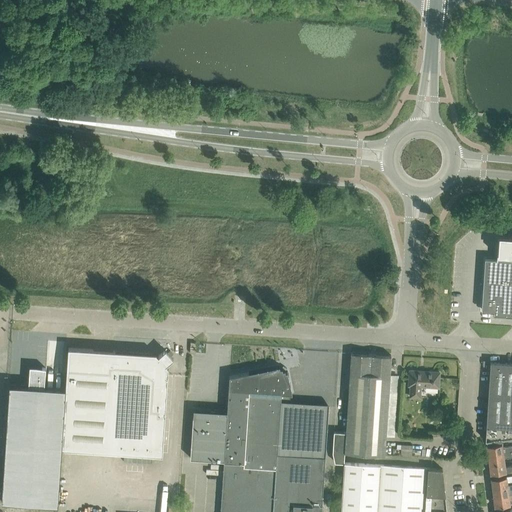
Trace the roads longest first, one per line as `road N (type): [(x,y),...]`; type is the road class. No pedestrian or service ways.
road 1 (unclassified): [(406,338),(12,313)]
road 2 (tertiary): [(0,115),(390,166)]
road 3 (tertiary): [(391,145),(0,107)]
road 4 (residential): [(475,511),(469,343)]
road 5 (unknown): [(214,326),(208,378),(193,405),(191,461)]
